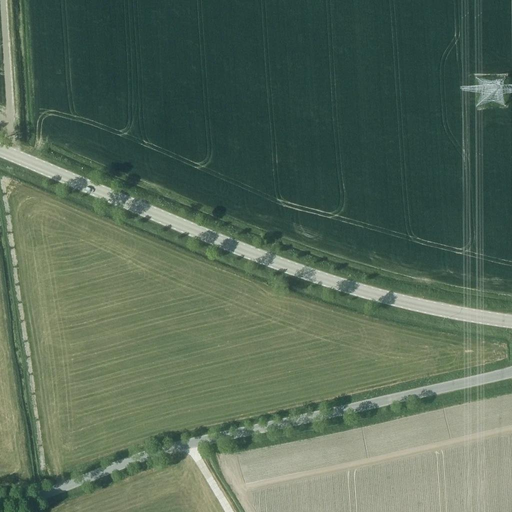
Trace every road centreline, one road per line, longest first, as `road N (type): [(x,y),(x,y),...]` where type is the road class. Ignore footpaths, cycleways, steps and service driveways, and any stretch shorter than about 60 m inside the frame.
road 1 (tertiary): [(511,321),(261,259),(0,151)]
road 2 (unclassified): [(0,501),(34,497),(192,443),(511,371)]
